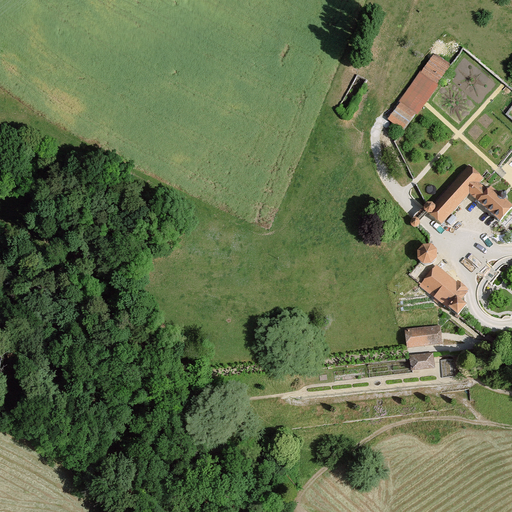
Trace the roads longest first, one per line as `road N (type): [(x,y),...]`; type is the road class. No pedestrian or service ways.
road 1 (track): [(511,393),(477,379),(327,404),(278,395),(234,400)]
road 2 (track): [(511,427),(432,418),(388,427),(303,487),(307,511)]
